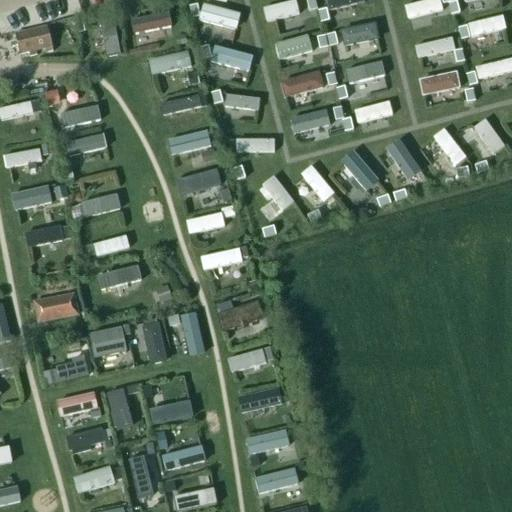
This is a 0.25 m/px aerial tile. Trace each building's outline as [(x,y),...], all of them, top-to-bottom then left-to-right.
[(298,14),(294,0),(293,0),(262,7),(265,21),(298,14)] [(314,0),(306,2),(309,13),(317,11),(314,0)] [(363,0),(325,0),(328,9),(363,0)] [(441,9),(438,0),(423,0),(403,5),(407,18),(441,9)] [(456,3),(448,5),(451,17),(459,15),(456,3)] [(197,7),(189,9),(191,20),(199,19),(197,7)] [(228,29),(231,18),(202,10),(199,21),(228,29)] [(326,11),(318,13),(320,24),(329,22),(326,11)] [(501,15),(467,23),(471,37),(504,29),(501,15)] [(170,16),(131,22),(133,37),(172,31),(170,16)] [(119,53),(113,18),(99,21),(106,56),(119,53)] [(377,38),(374,22),(339,29),(343,45),(377,38)] [(89,23),(76,25),(78,34),(90,32),(89,23)] [(20,54),(52,46),(46,26),(14,34),(20,54)] [(466,28),(458,30),(461,42),(469,40),(466,28)] [(310,50),(306,35),(273,43),(277,59),(310,50)] [(334,36),(326,38),(329,49),(337,47),(334,36)] [(185,37),(176,39),(178,48),(187,47),(185,37)] [(454,50),(451,37),(414,45),(417,58),(454,50)] [(325,38),(317,40),(320,51),(328,49),(325,38)] [(247,70),(251,55),(215,45),(211,61),(247,70)] [(208,48),(200,50),(202,61),(210,59),(208,48)] [(461,52),(453,54),(456,65),(464,63),(461,52)] [(188,53),(149,61),(153,78),(192,70),(188,53)] [(511,71),(511,59),(511,58),(475,66),(478,80),(511,71)] [(383,75),(380,61),(344,70),(347,84),(383,75)] [(322,87),(317,71),(279,81),(283,97),(322,87)] [(458,86),(455,71),(418,79),(421,94),(458,86)] [(197,74),(189,75),(192,87),(200,85),(197,74)] [(333,75),(326,78),(329,89),(337,86),(333,75)] [(474,75),(466,77),(468,88),(477,86),(474,75)] [(336,91),(339,102),(347,100),(344,89),(336,91)] [(203,92),(198,93),(202,110),(208,109),(203,92)] [(472,92),(464,93),(467,105),(475,103),(472,92)] [(53,94),(44,96),(47,108),(55,107),(53,94)] [(219,94),(211,96),(214,107),(222,105),(219,94)] [(257,110),(258,98),(225,94),(224,106),(257,110)] [(198,97),(161,105),(163,118),(201,110),(198,97)] [(388,101),(353,109),(357,122),(391,115),(388,101)] [(38,103),(30,105),(33,116),(41,115),(38,103)] [(30,107),(0,112),(0,120),(1,124),(32,118),(30,107)] [(101,124),(97,109),(63,116),(66,131),(101,124)] [(328,125),(325,110),(289,118),(293,133),(328,125)] [(341,110),(333,112),(335,123),(343,121),(341,110)] [(503,146),(484,119),(473,127),(491,154),(503,146)] [(350,121),(342,123),(344,134),(352,132),(350,121)] [(464,157),(442,129),(432,136),(454,165),(464,157)] [(209,135),(168,143),(172,160),(213,152),(209,135)] [(107,152),(104,136),(65,145),(68,160),(107,152)] [(273,151),(273,139),(235,139),(235,152),(273,151)] [(415,167),(397,140),(388,146),(406,173),(415,167)] [(51,147),(42,148),(43,158),(52,156),(51,147)] [(376,180),(351,150),(339,160),(364,190),(376,180)] [(40,152),(3,159),(6,173),(43,166),(40,152)] [(212,152),(203,155),(206,164),(215,162),(212,152)] [(485,164),(474,168),(477,176),(488,172),(485,164)] [(332,193),(310,166),(300,174),(322,201),(332,193)] [(241,169),(233,171),(237,183),(244,180),(241,169)] [(70,170),(62,172),(65,183),(73,181),(70,170)] [(467,170),(455,172),(457,180),(468,178),(467,170)] [(218,174),(176,184),(180,200),(222,190),(218,174)] [(292,202),(273,176),(261,185),(280,211),(292,202)] [(49,189),(12,195),(15,214),(52,208),(49,189)] [(65,189),(56,191),(58,200),(67,197),(65,189)] [(228,191),(220,193),(223,205),(231,202),(228,191)] [(404,193),(393,196),(395,204),(406,201),(404,193)] [(121,213),(117,197),(108,199),(80,206),(84,222),(121,213)] [(387,198),(376,202),(379,209),(390,206),(387,198)] [(78,208),(71,210),(75,225),(82,223),(82,220),(78,208)] [(232,209),(221,212),(223,221),(235,218),(232,209)] [(317,213),(307,218),(311,225),(321,220),(317,213)] [(221,217),(186,225),(189,240),(224,232),(221,217)] [(58,229),(25,236),(28,251),(61,244),(58,229)] [(67,229),(60,231),(62,242),(70,241),(67,229)] [(273,229),(262,232),(264,240),(275,237),(273,229)] [(127,249),(123,235),(93,243),(97,257),(127,249)] [(93,247),(87,249),(89,258),(96,257),(93,247)] [(245,250),(239,252),(241,261),(248,260),(246,253),(245,250)] [(238,252),(201,259),(204,274),(241,267),(238,252)] [(142,283),(139,270),(99,279),(102,292),(142,283)] [(167,290),(160,293),(164,304),(171,301),(167,290)] [(79,318),(74,295),(33,304),(37,326),(79,318)] [(259,305),(218,319),(223,335),(264,321),(259,305)] [(230,305),(219,309),(222,316),(233,313),(230,305)] [(3,308),(0,308),(0,346),(11,344),(3,308)] [(196,316),(180,320),(190,362),(206,358),(196,316)] [(177,318),(168,320),(170,329),(180,326),(177,318)] [(143,330),(142,330),(150,369),(166,366),(158,327),(143,330)] [(128,328),(120,330),(122,338),(130,336),(128,328)] [(119,331),(90,337),(95,362),(123,356),(119,331)] [(77,339),(65,342),(67,352),(79,349),(77,339)] [(269,350),(262,352),(265,364),(272,362),(269,350)] [(262,352),(227,363),(231,376),(266,366),(262,352)] [(7,360),(0,361),(0,373),(9,371),(7,360)] [(86,366),(43,376),(46,388),(89,378),(86,366)] [(137,387),(126,390),(128,398),(139,395),(137,387)] [(150,389),(142,390),(145,402),(152,400),(150,389)] [(288,390),(280,392),(283,405),(291,403),(288,390)] [(279,391),(238,401),(242,417),(283,407),(283,405),(280,392),(279,391)] [(123,392),(108,396),(118,434),(133,431),(123,392)] [(94,394),(55,404),(58,419),(98,410),(94,394)] [(189,400),(147,408),(151,424),(192,416),(189,400)] [(99,410),(90,413),(91,420),(101,418),(99,410)] [(99,431),(65,440),(69,455),(103,446),(99,431)] [(107,433),(101,434),(105,450),(111,448),(107,433)] [(287,434),(247,443),(251,459),(290,449),(287,434)] [(164,439),(157,441),(160,453),(167,451),(164,439)] [(153,446),(145,448),(148,459),(155,458),(153,446)] [(202,450),(162,459),(165,474),(205,465),(202,450)] [(145,458),(130,461),(137,497),(152,494),(145,458)] [(258,458),(250,460),(252,469),(260,467),(258,458)] [(303,463),(294,466),(296,473),(305,471),(303,463)] [(109,470),(73,480),(78,498),(114,488),(109,470)] [(118,470),(110,473),(114,484),(122,482),(118,470)] [(294,470),(255,480),(260,498),(298,488),(294,470)] [(174,484),(163,487),(165,495),(176,492),(174,484)] [(14,488),(0,490),(0,505),(17,502),(14,488)] [(212,494),(177,501),(179,511),(193,511),(215,508),(212,494)]
